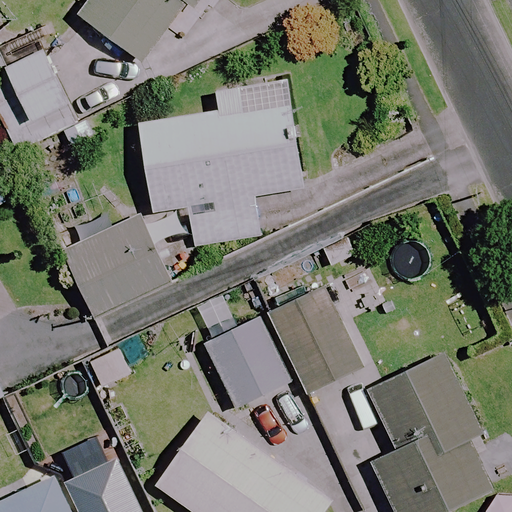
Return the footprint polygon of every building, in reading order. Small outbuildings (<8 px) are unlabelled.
[(88,0),(76,16),(140,64),(185,4),(192,10),(199,0),(88,0)] [(65,109),(43,54),(7,68),(29,123),(65,109)] [(296,191),(281,81),(216,90),(219,116),(138,127),(150,214),(185,209),(190,247),(253,239),(247,198),(296,191)] [(161,289),(129,220),(60,253),(92,321),(161,289)] [(292,383),(300,400),(361,369),(313,274),(252,305),(256,312),(292,383)] [(292,383),(256,312),(197,342),(233,413),(292,383)] [(446,511),(493,494),(442,359),(367,388),(392,454),(372,461),(391,511),(446,511)] [(89,446),(71,386),(7,405),(25,466),(89,446)] [(324,511),(330,505),(207,415),(154,486),(189,511),(324,511)] [(63,511),(50,481),(0,502),(0,511),(63,511)]
